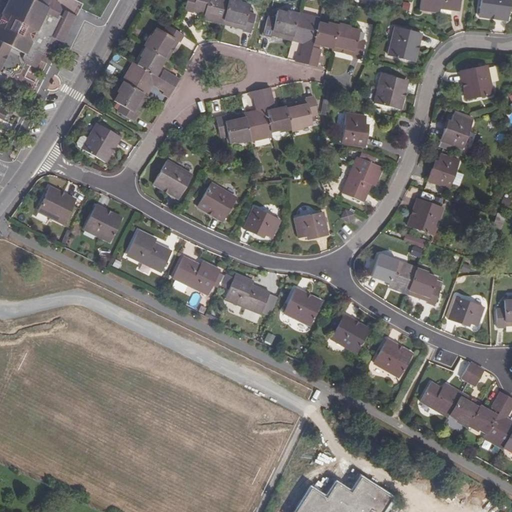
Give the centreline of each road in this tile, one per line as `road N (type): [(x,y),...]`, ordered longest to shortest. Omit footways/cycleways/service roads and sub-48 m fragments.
road 1 (residential): [(333,266),(393,193),(436,65),(450,47),(511,43)]
road 2 (residential): [(333,266),(255,258),(118,189)]
road 3 (secondary): [(127,0),(37,157)]
road 4 (residential): [(485,356),(399,321),(348,288),(333,266)]
road 5 (residential): [(190,92),(197,64),(213,51),(261,62),(260,81),(214,94)]
road 6 (residential): [(118,189),(190,92)]
